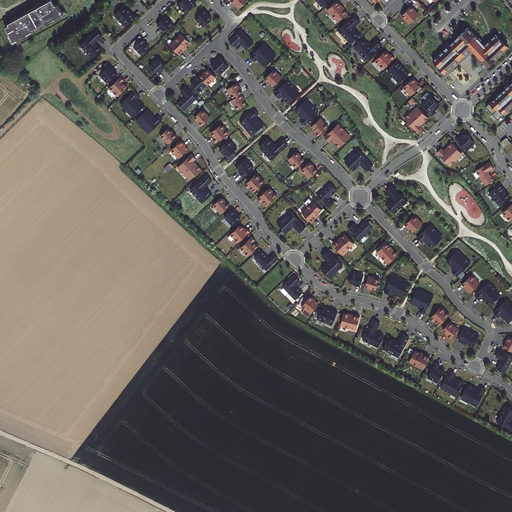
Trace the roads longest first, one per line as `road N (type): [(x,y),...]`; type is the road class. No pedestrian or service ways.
road 1 (residential): [(360,197),(490,329),(475,367)]
road 2 (residential): [(294,260),(158,95)]
road 3 (residential): [(215,41),(285,126),(360,197)]
road 4 (residential): [(475,367),(389,308),(324,288),(294,260)]
road 5 (track): [(173,511),(0,432)]
road 6 (track): [(114,49),(79,83),(54,79),(0,134)]
road 7 (track): [(79,83),(116,126),(112,136),(48,84)]
road 8 (residential): [(462,109),(378,20)]
